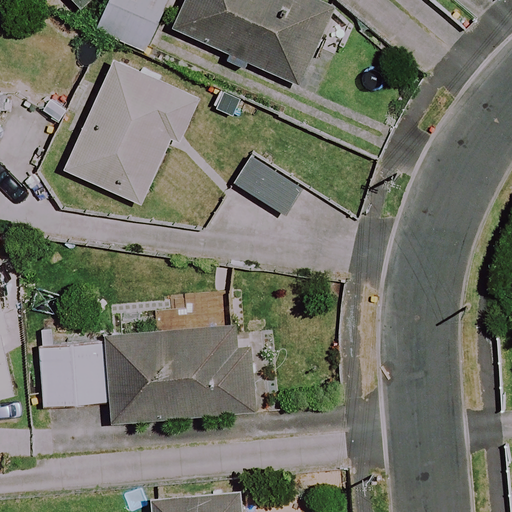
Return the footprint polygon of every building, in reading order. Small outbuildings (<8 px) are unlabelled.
[(72,0),(83,13),(98,0),(72,0)] [(170,3),(163,0),(113,0),(100,28),(147,51),(170,3)] [(196,0),(183,30),(228,51),(224,60),(248,71),(252,61),(303,84),(338,6),(325,0),(196,0)] [(204,98),(120,61),(72,170),(150,204),(180,133),(187,136),(204,98)] [(308,184),(260,158),(245,186),(293,212),(308,184)] [(0,291),(0,398),(21,394),(0,291)] [(263,411),(257,325),(45,340),(50,407),(116,403),(118,421),(263,411)] [(246,511),(246,491),(161,495),(162,511),(246,511)]
